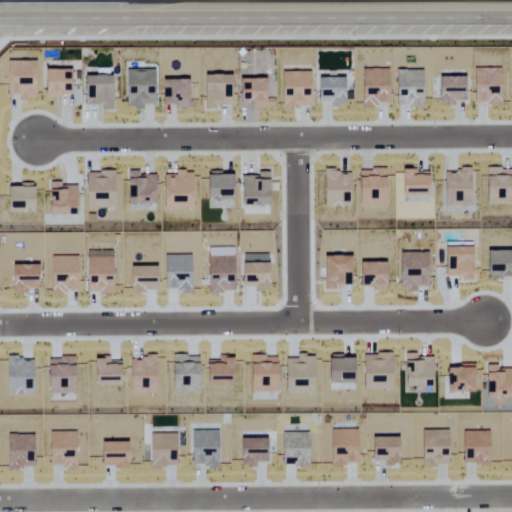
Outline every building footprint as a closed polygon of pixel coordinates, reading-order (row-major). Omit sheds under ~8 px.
[(32,61),(5,62),(6,95),(18,95),(19,102),(33,102),(32,90),(19,90),(19,86),(33,86),(32,61)] [(498,68),(472,69),(473,104),(499,104),(498,68)] [(67,70),(41,70),(41,98),(67,98),(67,70)] [(124,70),(124,103),(136,104),(136,107),(151,107),(151,70),(124,70)] [(307,72),(280,73),(280,108),(308,107),(307,72)] [(213,105),(229,105),(229,75),(202,76),(202,109),(213,109),(213,105)] [(109,76),(81,77),(82,105),(98,105),(98,109),(110,109),(109,76)] [(462,77),(435,78),(436,105),(453,105),(453,101),(463,101),(462,77)] [(341,107),(341,78),(316,78),(315,102),(328,102),(328,107),(341,107)] [(262,106),(262,80),(238,79),(237,105),(262,106)] [(159,81),(160,107),(186,106),(185,80),(159,81)] [(511,169),(485,168),(484,190),(501,191),(501,204),(510,204),(511,169)] [(383,170),(356,170),(357,195),(358,206),(383,206),(383,170)] [(469,206),(469,171),(443,170),(443,206),(469,206)] [(348,172),(323,171),(322,207),(339,207),(339,196),(348,196),(348,172)] [(400,171),(400,196),(425,197),(425,172),(400,171)] [(111,207),(112,173),(84,172),(83,194),(102,195),(101,207),(111,207)] [(153,176),(138,175),(138,172),(126,172),(126,187),(130,187),(130,202),(152,202),(153,176)] [(267,173),(257,172),(257,177),(239,176),(239,200),(251,200),(251,206),(266,206),(267,173)] [(229,175),(204,174),(203,200),(229,201),(229,175)] [(73,211),(74,185),(50,184),(49,206),(57,206),(56,211),(73,211)] [(5,202),(30,203),(30,188),(6,187),(5,202)] [(442,248),(442,258),(450,258),(450,270),(444,270),(444,278),(470,279),(470,248),(442,248)] [(484,252),(485,278),(510,277),(509,251),(484,252)] [(321,257),(321,288),(341,288),(341,274),(348,274),(348,256),(321,257)] [(111,258),(84,258),(84,277),(92,277),(92,284),(85,284),(85,294),(110,294),(111,258)] [(356,289),(384,289),(384,267),(383,267),(383,263),(357,263),(356,289)] [(240,264),(240,279),(243,279),(243,287),(253,287),(253,292),(265,291),(265,264),(240,264)] [(29,276),(29,266),(10,267),(10,286),(19,286),(19,290),(36,290),(35,276),(29,276)] [(361,354),(360,375),(376,376),(376,384),(372,384),(372,387),(387,387),(387,381),(388,381),(389,355),(361,354)] [(402,390),(420,390),(419,381),(430,380),(430,358),(416,358),(416,355),(402,355),(402,390)] [(31,361),(19,361),(19,356),(4,357),(5,395),(31,395),(31,361)] [(155,389),(154,357),(130,358),(130,389),(155,389)] [(351,357),(326,357),(326,384),(351,385),(351,357)] [(45,359),(46,395),(73,394),(72,358),(45,359)] [(108,362),(107,358),(93,359),(95,386),(118,385),(117,362),(108,362)] [(486,398),(511,398),(511,369),(495,369),(495,366),(484,366),(484,383),(487,383),(486,398)] [(470,369),(446,369),(446,393),(471,393),(470,369)] [(294,468),(308,467),(307,441),(293,441),(294,468)] [(383,461),(384,466),(397,464),(394,444),(369,448),(371,463),(383,461)] [(255,467),(254,462),(264,462),(263,450),(250,450),(250,454),(240,454),(240,468),(255,467)] [(203,456),(204,469),(215,469),(215,456),(203,456)]
